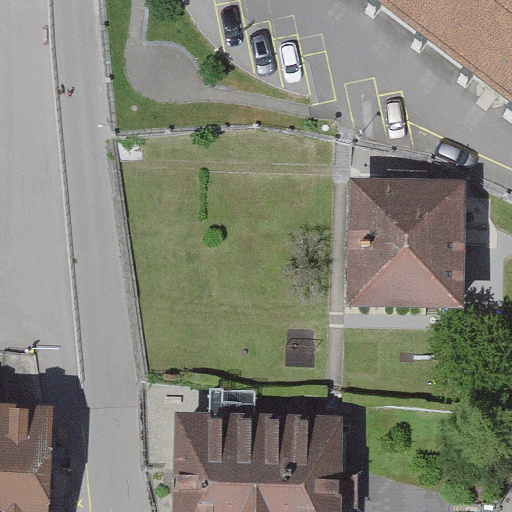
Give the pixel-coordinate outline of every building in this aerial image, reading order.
[(511,0),(367,0),(376,6),(369,15),(378,23),(386,12),(424,40),(416,51),(424,57),(432,47),(468,74),(460,84),(469,91),(477,82),(511,108),(511,111),(506,120),(511,123),(511,0)] [(354,193),(354,306),(457,309),(458,194),(456,187),(440,178),(360,176),(360,193),(354,193)] [(35,406),(40,353),(11,350),(5,403),(35,406)] [(43,511),(44,496),(71,497),(72,456),(47,455),(49,408),(7,406),(0,405),(0,511),(43,511)] [(179,511),(332,511),(334,432),(183,428),(179,511)]
